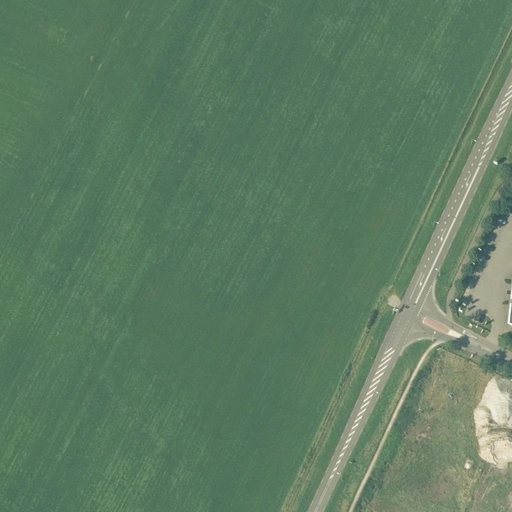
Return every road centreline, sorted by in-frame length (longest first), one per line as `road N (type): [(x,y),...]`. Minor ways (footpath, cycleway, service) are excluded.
road 1 (primary): [(410,311),(511,94)]
road 2 (primary): [(316,511),(410,311)]
